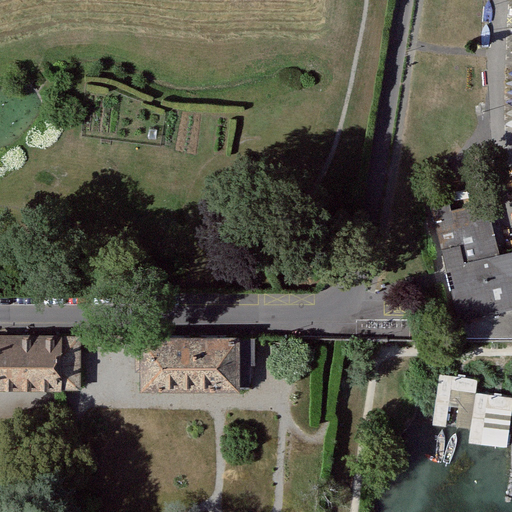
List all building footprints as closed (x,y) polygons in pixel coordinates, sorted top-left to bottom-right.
[(447,268),(460,320),(511,309),(511,252),(502,254),(488,201),(453,209),(449,198),(431,202),(447,268)] [(511,336),(511,309),(460,320),(464,337),(511,336)] [(0,387),(82,387),(82,335),(0,335),(0,387)] [(244,389),(243,335),(143,336),(143,390),(244,389)] [(440,373),(436,398),(433,425),(447,427),(452,389),(477,393),(479,379),(462,376),(440,373)] [(511,397),(499,395),(477,393),(471,429),(469,442),(485,444),(489,408),(511,410),(511,397)]
